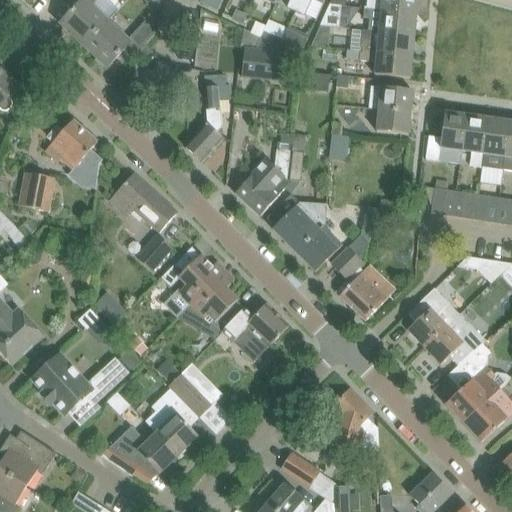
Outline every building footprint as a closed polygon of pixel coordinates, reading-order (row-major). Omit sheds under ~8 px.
[(61,25),(83,46),(107,21),(92,7),(98,0),(69,0),(77,7),(61,25)] [(210,0),(207,7),(217,12),(217,11),(222,1),(218,0),(210,0)] [(288,11),(294,14),(300,0),(289,0),(287,7),(289,8),(288,11)] [(300,0),(294,14),(296,15),(298,15),(300,13),(304,15),(310,0),(311,0),(323,5),(325,0),(300,0)] [(417,14),(417,0),(364,0),(364,8),(417,14)] [(341,6),(330,5),(320,26),(331,27),(339,28),(341,7),(341,6)] [(362,8),(362,17),(368,18),(367,30),(378,32),(414,35),(417,14),(364,8),(362,8)] [(236,11),(231,20),(243,25),(247,15),(236,11)] [(107,21),(83,46),(107,69),(124,51),(132,60),(137,54),(145,46),(157,33),(145,23),(128,41),(107,21)] [(320,26),(312,46),(329,48),(331,27),(320,26)] [(284,43),(281,42),(279,47),(303,50),(309,36),(290,28),(284,43)] [(412,57),(414,35),(378,32),(367,30),(361,30),(360,43),(359,51),(412,57)] [(252,34),(243,31),(241,48),(258,49),(262,38),(252,34)] [(264,35),(258,49),(278,51),(279,47),(281,42),(264,35)] [(154,54),(145,46),(137,54),(146,62),(154,54)] [(345,51),(344,61),(358,62),(359,52),(345,51)] [(412,57),(359,51),(359,59),(375,60),(374,76),(390,78),(410,80),(412,57)] [(242,80),(294,85),(297,57),(245,52),(242,80)] [(0,110),(2,112),(5,113),(8,111),(11,109),(12,105),(11,102),(9,99),(19,88),(0,70),(0,110)] [(185,148),(202,164),(223,140),(216,133),(221,128),(219,101),(231,100),(230,86),(225,86),(224,76),(204,77),(207,125),(185,148)] [(372,87),(370,110),(378,111),(411,114),(413,92),(393,90),(381,88),(372,87)] [(378,111),(376,133),(388,134),(401,135),(408,136),(411,114),(378,111)] [(460,166),(462,153),(461,153),(466,117),(445,114),(440,150),(450,151),(449,164),(460,166)] [(481,169),(481,167),(488,120),(466,117),(461,153),(462,153),(471,154),(469,167),(481,169)] [(481,167),(502,170),(509,123),(488,120),(481,167)] [(57,127),(46,139),(53,145),(46,152),(58,163),(61,160),(72,170),(84,158),(97,143),(73,121),(63,132),(57,127)] [(511,173),(511,123),(509,123),(502,170),(502,172),(511,173)] [(332,124),(331,135),(341,136),(342,125),(332,124)] [(341,136),(331,135),(329,160),(345,162),(347,138),(341,137),(341,136)] [(290,150),(287,179),(289,182),(289,183),(287,188),(293,192),(300,183),(306,139),(294,137),(292,137),(290,150)] [(287,188),(289,182),(287,179),(290,150),(278,148),(275,169),(266,160),(252,176),(252,177),(249,180),(235,195),(260,218),(277,199),(287,188)] [(26,174),(20,208),(48,213),(55,180),(26,174)] [(176,214),(134,176),(120,191),(110,203),(127,217),(133,210),(159,233),(176,214)] [(431,215),(444,217),(446,201),(447,192),(435,190),(432,206),(431,215)] [(459,219),(473,221),(477,196),(462,194),(459,219)] [(477,196),(473,221),(487,223),(490,198),(477,196)] [(275,228),(273,231),(281,239),(285,243),(296,254),(297,255),(323,227),(323,205),(312,204),(306,211),(299,204),(296,208),(287,216),(275,228)] [(348,249),(332,265),(347,281),(360,268),(363,264),(362,263),(374,223),(375,218),(376,210),(368,207),(365,217),(360,235),(362,236),(348,249)] [(323,227),(297,255),(315,273),(342,246),(323,227)] [(47,254),(85,261),(90,237),(52,231),(47,254)] [(12,241),(11,242),(19,251),(28,242),(20,234),(12,241)] [(157,236),(137,259),(152,272),(172,249),(157,236)] [(190,307),(191,308),(209,290),(226,273),(217,264),(212,268),(201,256),(200,257),(192,248),(161,279),(171,288),(179,279),(186,286),(182,290),(182,291),(172,300),(172,310),(177,316),(178,317),(176,319),(177,320),(190,307)] [(463,264),(457,269),(478,271),(489,261),(485,260),(469,258),(463,264)] [(347,281),(336,293),(340,297),(339,298),(365,323),(390,297),(389,296),(391,294),(388,291),(390,289),(381,281),(377,285),(360,269),(347,281)] [(211,328),(219,337),(231,325),(245,310),(237,302),(238,301),(226,290),(234,281),(226,273),(209,290),(191,308),(204,322),(209,317),(215,324),(211,328)] [(408,332),(424,349),(458,315),(434,290),(408,315),(416,323),(408,332)] [(0,301),(0,351),(13,365),(42,338),(18,312),(13,316),(0,301)] [(231,325),(219,337),(220,338),(224,334),(254,363),(289,327),(266,306),(254,319),(245,310),(231,325)] [(463,362),(481,344),(485,341),(484,340),(482,341),(460,317),(461,316),(460,315),(459,316),(458,315),(424,349),(441,366),(449,358),(457,367),(463,362)] [(445,406),(463,425),(499,391),(510,380),(505,376),(495,375),(494,376),(487,368),(487,358),(491,355),(481,344),(463,362),(477,377),(445,406)] [(141,363),(129,350),(119,359),(131,372),(141,363)] [(53,405),(64,417),(86,397),(95,406),(129,375),(115,360),(87,385),(60,355),(32,381),(43,393),(41,395),(51,407),(53,405)] [(163,376),(169,383),(175,378),(169,370),(163,376)] [(169,387),(171,389),(187,406),(216,436),(233,420),(216,403),(211,408),(180,376),(169,387)] [(145,422),(156,433),(179,456),(198,437),(177,416),(187,406),(171,389),(151,407),(156,412),(145,422)] [(511,399),(509,402),(499,391),(463,425),(481,444),(511,415),(511,399)] [(339,415),(329,444),(358,454),(361,446),(378,452),(377,428),(369,419),(373,415),(350,392),(333,409),(339,415)] [(156,433),(146,443),(131,427),(126,433),(101,458),(131,478),(147,463),(159,475),(179,456),(156,433)] [(0,455),(4,458),(0,464),(0,471),(26,488),(38,471),(44,475),(57,455),(21,432),(16,439),(10,436),(0,451),(0,455)] [(282,470),(299,481),(309,488),(319,473),(292,455),(282,470)] [(511,455),(500,466),(511,478),(511,455)] [(0,511),(19,511),(21,510),(15,506),(26,488),(0,471),(0,511)] [(434,511),(452,494),(433,474),(410,496),(420,506),(417,510),(418,511),(434,511)] [(284,486),(268,505),(275,511),(308,511),(311,509),(284,486)] [(329,488),(325,499),(327,500),(331,504),(331,511),(349,511),(349,487),(329,488)] [(327,500),(325,499),(325,500),(315,511),(331,511),(331,504),(327,500)]
